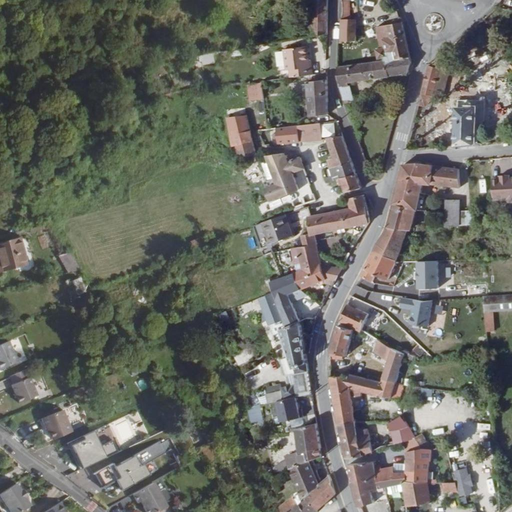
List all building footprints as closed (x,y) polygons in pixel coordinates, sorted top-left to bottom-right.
[(312,0),(313,38),(330,35),(330,0),(312,0)] [(342,0),(344,16),(354,15),(352,0),(342,0)] [(359,41),(358,18),(343,20),(344,44),(359,41)] [(403,22),(379,27),(383,49),(379,50),(380,59),(385,58),(385,61),(387,60),(389,76),(409,73),(412,60),(403,22)] [(308,47),(286,51),(287,71),(291,71),(292,78),(313,75),(313,68),(310,68),(308,47)] [(215,55),(203,57),(204,65),(217,63),(215,55)] [(351,83),(389,76),(387,60),(385,61),(340,68),(341,86),(349,86),(350,85),(351,83)] [(431,103),(439,91),(443,68),(430,65),(421,102),(431,103)] [(439,91),(448,93),(452,70),(443,68),(439,91)] [(329,114),(328,91),(329,77),(316,79),(316,83),(310,84),(311,90),(307,90),(308,97),(301,97),(301,93),(296,94),(300,119),(329,114)] [(264,83),(249,84),(251,100),(266,99),(264,83)] [(350,85),(349,86),(341,86),(345,99),(350,99),(354,99),(350,85)] [(477,98),(460,97),(458,143),(476,141),(477,98)] [(304,142),(324,140),(322,124),(319,124),(299,126),(304,142)] [(281,144),(304,142),(299,126),(277,129),(281,144)] [(252,132),(235,134),(239,147),(254,142),(252,132)] [(351,153),(346,138),(345,137),(341,138),(331,139),(336,156),(351,153)] [(254,142),(239,147),(242,161),(257,156),(254,142)] [(358,174),(353,158),(351,153),(336,156),(337,159),(330,161),(336,178),(343,176),(344,178),(358,174)] [(294,174),(305,170),(300,158),(298,158),(297,155),(285,160),(283,156),(270,157),(268,157),(277,180),(266,184),(273,202),(301,192),(294,174)] [(492,155),(476,156),(477,173),(494,172),(492,155)] [(270,182),(277,180),(270,163),(264,166),(270,182)] [(396,189),(421,193),(423,184),(459,189),(457,168),(419,163),(402,164),(396,189)] [(494,178),(496,200),(509,199),(511,201),(511,176),(511,173),(501,174),(501,177),(494,178)] [(348,191),(363,187),(358,174),(344,178),(348,191)] [(417,208),(421,193),(396,189),(392,205),(417,208)] [(318,202),(314,192),(293,200),(298,209),(318,202)] [(353,226),(372,222),(371,215),(369,205),(369,203),(366,194),(352,199),(355,208),(335,213),(338,230),(353,226)] [(462,199),(449,199),(448,209),(447,226),(477,225),(477,210),(462,210),(462,199)] [(402,230),(408,207),(392,205),(388,221),(374,252),(396,262),(399,262),(402,254),(399,253),(405,238),(407,230),(402,230)] [(402,230),(407,230),(413,208),(408,207),(402,230)] [(330,232),(338,230),(335,213),(323,215),(311,219),(313,235),(313,236),(318,235),(322,234),(330,232)] [(285,217),(264,224),(271,245),(294,238),(290,226),(288,227),(285,217)] [(307,248),(320,244),(318,235),(313,236),(313,235),(305,237),(307,246),(307,248)] [(214,245),(211,237),(195,243),(199,251),(214,245)] [(26,270),(19,243),(0,248),(0,270),(2,277),(26,270)] [(302,259),(321,253),(321,251),(320,244),(307,248),(307,246),(302,248),(300,248),(302,259)] [(300,248),(293,250),(297,264),(299,264),(303,263),(305,271),(324,264),(321,253),(302,259),(300,248)] [(269,268),(278,267),(276,252),(267,254),(269,268)] [(387,281),(396,262),(374,252),(357,288),(365,292),(375,275),(387,281)] [(71,256),(64,258),(69,265),(68,266),(74,275),(84,272),(71,256)] [(443,260),(419,261),(420,289),(444,288),(443,260)] [(296,274),(303,291),(317,286),(318,288),(324,285),(323,283),(329,281),(328,280),(324,264),(305,271),(300,273),(296,274)] [(343,275),(324,264),(328,280),(330,282),(331,283),(336,286),(343,275)] [(296,303),(311,296),(303,291),(296,274),(283,279),(287,288),(279,292),(281,299),(280,299),(292,327),(303,321),(296,303)] [(287,288),(283,279),(275,282),(279,292),(287,288)] [(63,301),(59,289),(52,291),(56,303),(63,301)] [(272,326),(286,320),(275,293),(261,298),(272,326)] [(500,307),(498,296),(486,296),(490,338),(498,339),(495,307),(500,307)] [(433,327),(436,301),(403,297),(402,308),(414,309),(412,324),(433,327)] [(366,329),(371,317),(348,307),(340,324),(369,337),(372,331),(366,329)] [(292,327),(290,324),(275,328),(282,347),(290,345),(296,360),(286,363),(292,382),(295,381),(297,385),(288,387),(288,390),(283,391),(286,401),(316,393),(310,353),(307,336),(303,321),(292,327)] [(346,357),(353,332),(338,328),(330,353),(346,357)] [(26,364),(17,342),(0,349),(0,355),(6,372),(26,364)] [(385,362),(389,349),(375,342),(370,352),(385,362)] [(415,357),(419,348),(403,343),(399,351),(403,353),(415,357)] [(398,353),(389,349),(385,362),(379,384),(391,386),(403,353),(399,351),(398,353)] [(258,386),(274,379),(267,363),(251,370),(258,386)] [(43,391),(35,371),(18,378),(21,386),(20,387),(25,399),(43,391)] [(345,377),(329,379),(335,416),(337,427),(352,424),(349,398),(353,398),(353,392),(380,396),(396,399),(398,387),(391,386),(379,384),(374,383),(345,377)] [(401,395),(414,397),(415,389),(403,388),(401,395)] [(27,405),(46,398),(43,391),(25,399),(27,405)] [(286,401),(283,391),(272,394),(271,394),(273,404),(286,401)] [(495,405),(494,397),(478,394),(478,403),(495,405)] [(249,409),(254,424),(266,420),(261,405),(249,409)] [(59,442),(79,433),(70,411),(51,419),(59,442)] [(398,415),(384,423),(391,443),(411,437),(398,415)] [(360,456),(370,454),(363,432),(354,433),(352,424),(337,427),(345,460),(360,458),(360,456)] [(317,425),(295,431),(300,452),(287,457),(288,460),(282,463),(283,466),(278,468),(281,473),(291,469),(310,460),(314,459),(322,455),(317,425)] [(81,470),(109,459),(98,431),(70,441),(81,470)] [(421,449),(428,449),(420,435),(411,437),(417,448),(421,449)] [(400,440),(404,452),(417,448),(411,437),(400,440)] [(108,455),(118,452),(114,440),(104,443),(108,455)] [(122,490),(153,476),(146,463),(166,453),(160,441),(96,472),(105,491),(120,484),(122,490)] [(416,473),(425,475),(428,449),(421,449),(417,448),(404,452),(405,464),(404,470),(416,473)] [(322,483),(314,459),(310,460),(318,485),(322,483)] [(291,469),(296,481),(302,500),(306,496),(318,485),(310,460),(291,469)] [(371,470),(370,464),(346,466),(346,467),(350,483),(374,480),(373,476),(371,470)] [(403,474),(373,476),(374,480),(377,491),(383,490),(401,486),(413,486),(415,473),(404,470),(403,474)] [(424,486),(425,475),(415,473),(413,486),(424,486)] [(335,495),(332,487),(329,477),(322,483),(318,485),(306,496),(317,510),(335,495)] [(369,492),(377,491),(374,480),(350,483),(355,504),(357,508),(371,505),(369,492)] [(448,494),(463,493),(460,483),(447,483),(448,494)] [(164,511),(172,507),(159,484),(138,495),(142,503),(145,501),(148,500),(151,506),(149,507),(151,511),(164,511)] [(428,511),(424,486),(413,486),(401,486),(405,511),(428,511)] [(16,488),(0,498),(0,511),(28,511),(31,510),(26,502),(28,501),(23,494),(21,495),(16,488)] [(297,504),(287,511),(315,511),(317,510),(306,496),(302,500),(297,504)] [(287,511),(297,504),(292,498),(279,509),(282,511),(287,511)]
